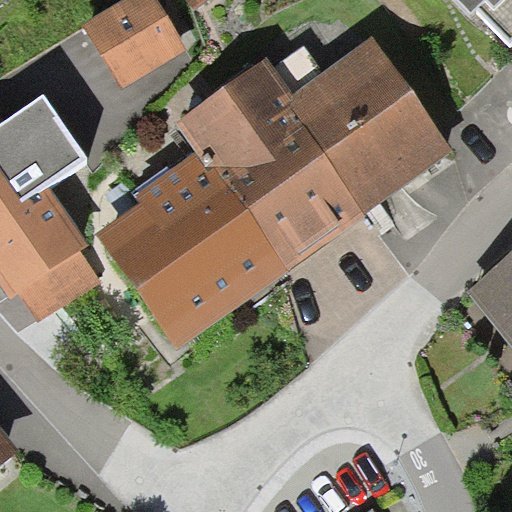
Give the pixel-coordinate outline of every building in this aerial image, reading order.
[(188,53),(155,0),(136,0),(86,31),(104,60),(122,91),(188,53)] [(184,0),(195,13),(211,0),(184,0)] [(511,0),(458,0),(471,13),(482,3),(511,33),(511,0)] [(179,348),(453,161),(372,43),(290,99),(266,64),(175,126),(197,159),(137,199),(143,208),(102,236),(179,348)] [(50,192),(87,166),(44,104),(0,134),(0,282),(12,300),(21,295),(40,321),(96,282),(76,253),(87,245),(50,192)] [(511,264),(472,296),(511,345),(511,264)] [(0,459),(11,450),(0,438),(0,459)]
